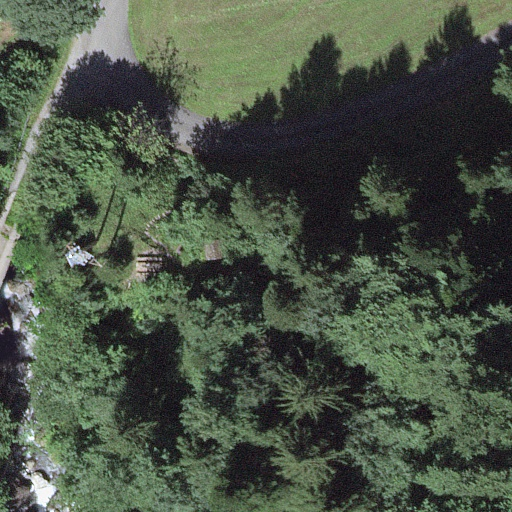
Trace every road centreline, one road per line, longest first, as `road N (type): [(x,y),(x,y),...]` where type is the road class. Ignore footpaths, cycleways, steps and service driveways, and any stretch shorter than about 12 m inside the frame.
road 1 (unclassified): [(106,0),(102,56),(119,87),(152,113),(210,136),(249,137),(326,118),(403,89),(511,30)]
road 2 (track): [(102,56),(14,211),(0,251)]
